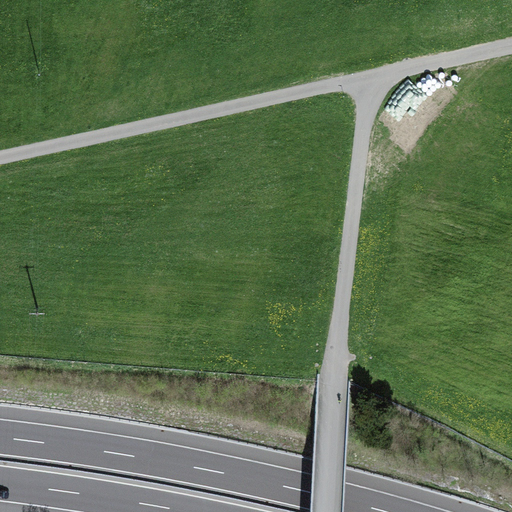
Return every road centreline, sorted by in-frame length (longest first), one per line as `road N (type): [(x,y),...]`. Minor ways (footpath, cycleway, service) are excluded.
road 1 (track): [(328,511),(366,78),(0,157)]
road 2 (motorway): [(386,511),(173,462),(0,437)]
road 3 (motorway): [(0,487),(176,511)]
road 4 (track): [(366,78),(511,48)]
